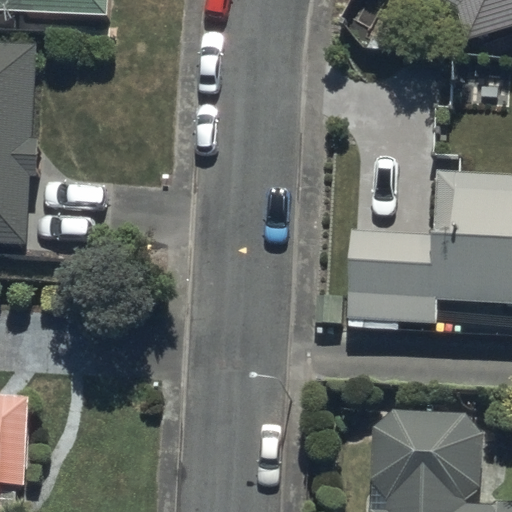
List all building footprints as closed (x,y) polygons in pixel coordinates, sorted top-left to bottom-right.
[(0,0),(0,16),(107,22),(108,0),(0,0)] [(511,0),(429,0),(486,44),(511,36),(511,0)] [(39,55),(0,53),(0,253),(27,255),(30,184),(41,184),(43,143),(35,143),(39,55)] [(511,181),(440,179),(438,243),(351,239),(347,335),(386,337),(386,331),(437,333),(438,309),(511,311),(511,181)] [(0,511),(21,511),(28,406),(0,404),(0,511)] [(368,511),(511,511),(511,504),(487,503),(491,413),(373,408),(368,511)]
